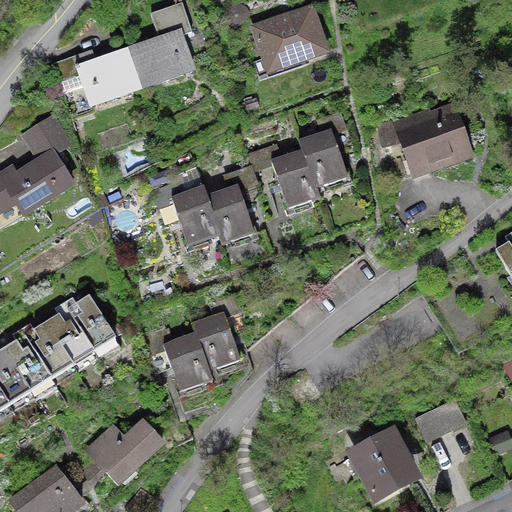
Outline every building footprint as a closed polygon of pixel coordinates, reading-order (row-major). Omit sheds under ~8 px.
[(160,42),(130,53),(142,90),(192,72),(180,37),(192,33),(182,4),(151,16),(160,42)] [(227,19),(230,24),(235,26),(246,13),(244,9),(239,7),(235,7),(230,9),(227,13),(227,19)] [(310,12),(256,30),(271,71),(324,52),(310,12)] [(92,107),(142,90),(130,53),(96,64),(91,51),(53,64),(71,121),(94,114),(92,107)] [(448,106),(387,128),(406,182),(468,160),(448,106)] [(24,216),(72,186),(54,156),(68,148),(61,131),(54,119),(26,135),(42,162),(17,178),(13,171),(0,179),(0,214),(15,205),(24,216)] [(328,130),(299,140),(318,192),(346,181),(328,130)] [(303,151),(272,161),(291,213),(321,203),(303,151)] [(202,188),(172,198),(189,250),(220,240),(202,188)] [(235,188),(207,198),(225,249),(253,240),(235,188)] [(511,242),(496,253),(511,279),(511,242)] [(0,422),(120,349),(89,298),(78,305),(56,318),(36,331),(15,343),(0,353),(0,422)] [(220,313),(192,323),(210,375),(238,365),(220,313)] [(195,334),(164,344),(182,396),(212,386),(195,334)] [(454,402),(416,420),(427,443),(465,426),(454,402)] [(110,426),(83,450),(124,495),(174,450),(147,421),(124,442),(110,426)] [(391,437),(354,456),(375,496),(412,477),(402,458),(411,454),(403,439),(394,444),(391,437)] [(23,511),(75,511),(79,509),(52,472),(14,500),(23,511)] [(141,489),(124,511),(125,511),(146,511),(155,500),(141,489)]
